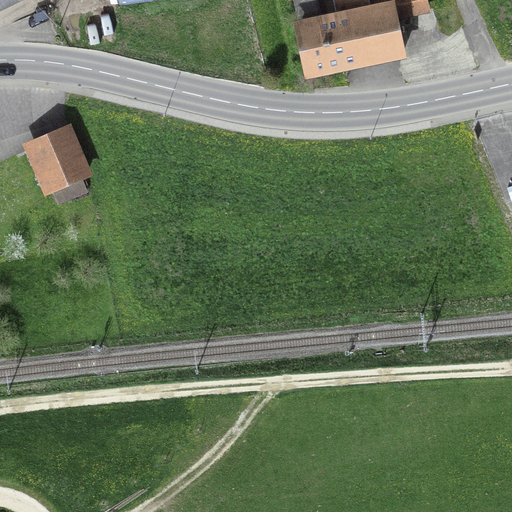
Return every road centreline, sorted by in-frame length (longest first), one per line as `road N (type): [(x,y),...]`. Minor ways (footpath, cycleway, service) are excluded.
road 1 (primary): [(511,83),(355,113),(262,108),(68,64),(0,61)]
road 2 (track): [(0,413),(511,374)]
